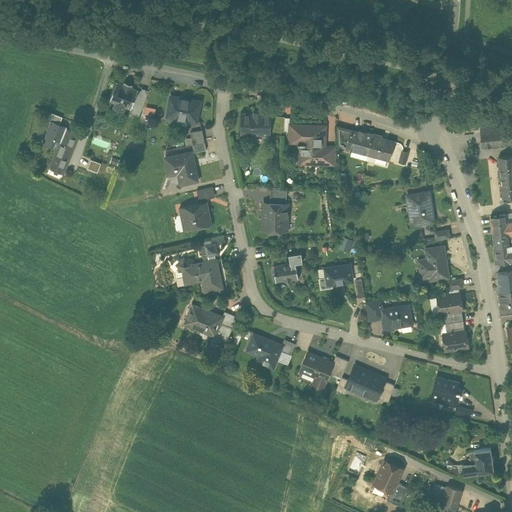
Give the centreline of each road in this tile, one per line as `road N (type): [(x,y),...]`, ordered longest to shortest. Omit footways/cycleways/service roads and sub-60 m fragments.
road 1 (residential): [(499,369),(273,315),(256,294),(222,130),(220,81)]
road 2 (tertiary): [(434,135),(481,263),(499,369)]
road 3 (unclassified): [(0,37),(220,81)]
road 4 (unclassified): [(220,81),(434,135)]
road 5 (tertiary): [(434,135),(454,0)]
